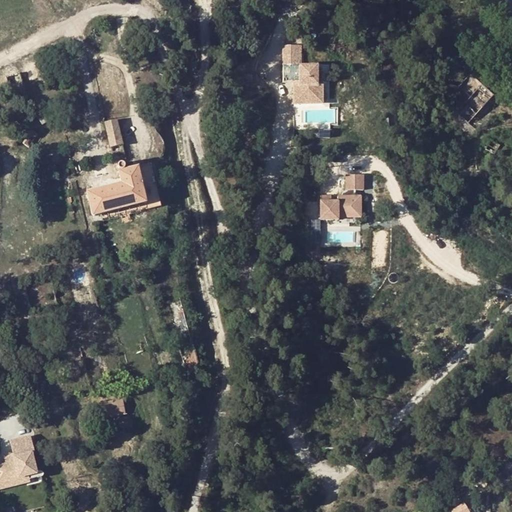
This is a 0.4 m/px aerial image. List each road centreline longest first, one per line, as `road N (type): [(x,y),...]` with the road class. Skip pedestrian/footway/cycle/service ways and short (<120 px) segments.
road 1 (residential): [(0,61),(108,7),(127,7),(153,27),(293,434),(314,466),(328,471),(360,459),(511,313)]
road 2 (track): [(202,0),(202,78),(185,146),(225,365),(221,412),(193,511)]
